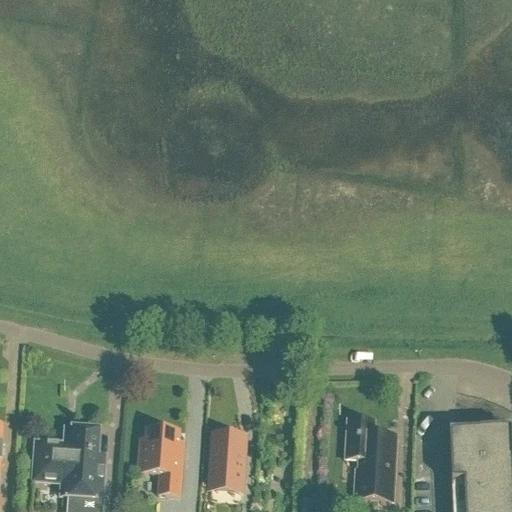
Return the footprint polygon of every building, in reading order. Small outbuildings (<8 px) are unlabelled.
[(356,475),(354,506),(392,508),(396,441),(373,439),(374,427),(347,425),(345,465),(358,466),(358,475),(356,475)] [(36,448),(34,468),(31,468),(30,483),(33,483),(33,486),(69,489),(68,503),(101,505),(104,461),(97,460),(98,436),(95,436),(95,434),(77,432),(77,434),(73,434),(73,450),(54,449),(54,447),(39,446),(39,448),(36,448)] [(140,445),(137,479),(159,481),(158,500),(180,502),(184,449),(178,448),(179,438),(146,435),(145,446),(140,445)] [(511,511),(511,466),(510,435),(448,438),(451,488),(463,488),(464,511),(511,511)] [(211,441),(209,492),(242,493),(245,443),(211,441)]
